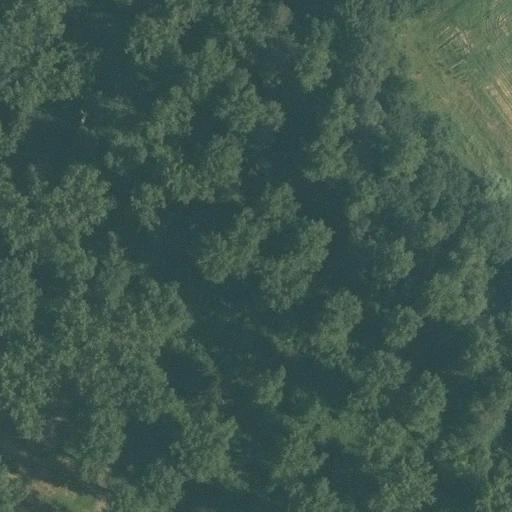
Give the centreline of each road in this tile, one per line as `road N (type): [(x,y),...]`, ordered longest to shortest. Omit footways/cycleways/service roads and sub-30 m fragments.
road 1 (track): [(270,511),(0,174),(0,97),(95,0)]
road 2 (track): [(511,272),(274,0)]
